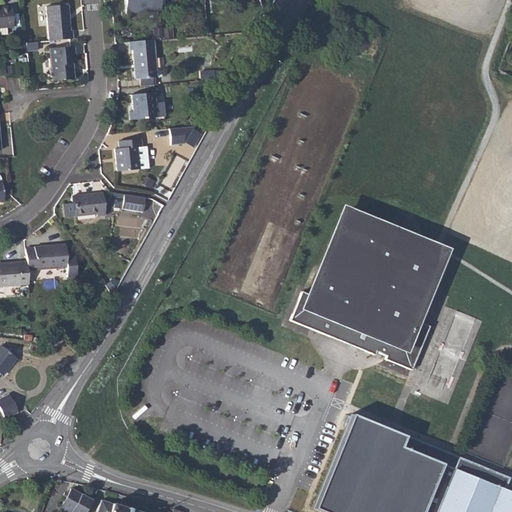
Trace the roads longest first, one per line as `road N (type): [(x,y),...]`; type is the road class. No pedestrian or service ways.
road 1 (secondary): [(48,432),(297,0)]
road 2 (residential): [(0,228),(35,207),(94,121),(102,87),(94,0)]
road 3 (secondary): [(216,511),(56,459)]
